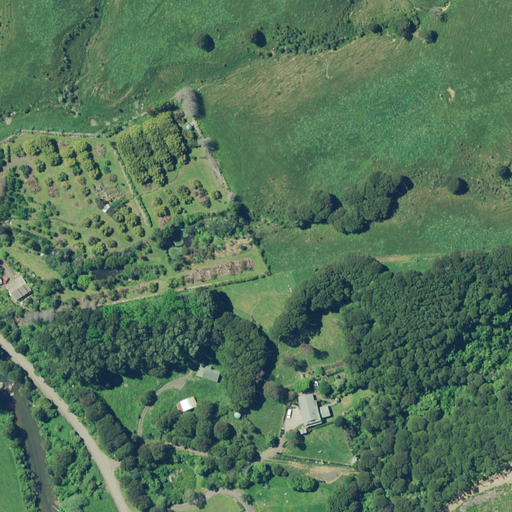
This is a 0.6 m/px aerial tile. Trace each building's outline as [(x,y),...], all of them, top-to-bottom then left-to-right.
[(31,291),(22,276),(6,286),(16,301),(31,291)] [(214,371),(200,366),(196,375),(211,381),(214,371)] [(316,409),(313,395),(299,398),(302,411),(301,411),(304,424),(320,420),(320,419),(330,417),(327,407),(316,409)] [(197,404),(194,397),(177,404),(181,414),(194,408),(193,406),(197,404)] [(190,472),(182,471),(181,476),(166,473),(164,483),(171,484),(170,487),(182,489),(183,484),(190,486),(191,478),(189,477),(190,472)] [(227,511),(230,510),(218,493),(207,500),(210,505),(207,507),(210,511),(227,511)]
